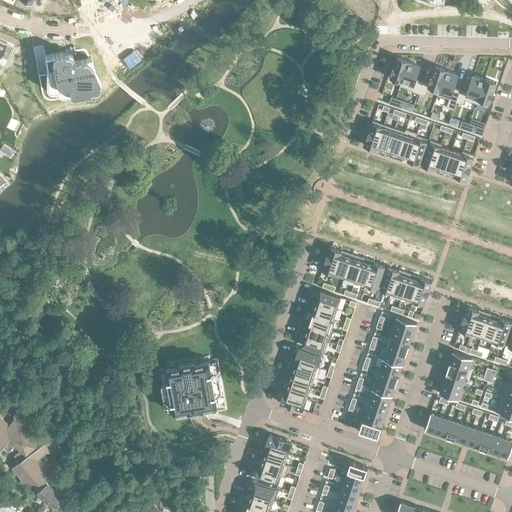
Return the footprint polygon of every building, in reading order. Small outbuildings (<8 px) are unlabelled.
[(0,52),(1,50),(8,53),(12,45),(0,39),(0,52)] [(44,49),(33,51),(38,73),(39,73),(42,92),(43,93),(44,95),(45,96),(47,97),(48,97),(50,97),(96,88),(97,87),(98,87),(99,86),(100,84),(100,83),(100,81),(99,80),(93,66),(91,55),(89,55),(86,50),(85,48),(84,48),(83,47),(82,47),(81,47),(80,47),(45,53),(44,49)] [(391,71),(390,77),(401,80),(399,85),(400,85),(408,60),(396,56),(393,66),(391,71)] [(408,60),(400,85),(405,87),(411,89),(411,90),(418,93),(422,80),(416,78),(416,76),(418,71),(420,64),(409,60),(409,61),(408,60)] [(422,80),(418,93),(425,95),(427,90),(438,94),(446,69),(437,66),(434,65),(433,68),(429,82),(428,82),(422,80)] [(446,69),(438,94),(445,96),(449,98),(446,107),(453,109),(460,89),(454,87),(454,84),(458,73),(447,69),(446,69)] [(460,89),(453,109),(454,109),(456,101),(463,103),(465,99),(472,101),(476,102),(484,78),(472,74),(468,86),(467,91),(460,89)] [(484,78),(476,102),(485,105),(488,106),(495,86),(496,82),(484,78)] [(391,96),(389,103),(401,107),(403,100),(391,96)] [(451,116),(448,123),(459,127),(462,120),(451,116)] [(367,137),(364,144),(376,148),(384,123),(373,120),(371,123),(370,124),(369,126),(369,127),(370,128),(369,130),(369,131),(368,133),(367,136),(367,137)] [(462,120),(459,127),(471,131),(474,124),(462,120)] [(384,123),(376,148),(377,146),(387,149),(395,127),(384,123)] [(395,127),(387,149),(398,153),(406,128),(405,131),(395,127)] [(406,128),(398,153),(408,157),(407,159),(408,159),(417,132),(406,128)] [(417,132),(408,159),(419,163),(427,138),(417,135),(417,132)] [(430,139),(422,164),(433,168),(441,143),(430,139)] [(441,143),(433,168),(434,168),(435,165),(445,169),(451,149),(441,145),(442,143),(441,143)] [(451,149),(445,169),(455,172),(454,175),(455,175),(463,150),(462,152),(451,149)] [(463,150),(455,175),(456,176),(466,179),(469,171),(471,165),(471,163),(472,162),(474,159),(473,157),(474,154),(463,150)] [(322,268),(321,271),(333,275),(341,250),(330,246),(327,254),(325,260),(324,262),(323,263),(322,266),(322,268)] [(341,250),(333,275),(334,272),(344,276),(352,254),(341,250)] [(352,254),(344,276),(355,280),(363,257),(352,254)] [(363,257),(355,280),(365,283),(364,287),(364,288),(373,261),(363,257)] [(373,261),(364,288),(376,291),(385,265),(373,261)] [(387,266),(380,288),(391,292),(390,294),(399,269),(387,266)] [(399,269),(390,294),(401,298),(409,275),(398,272),(399,270),(399,269)] [(409,275),(401,298),(412,301),(420,277),(419,279),(409,275)] [(420,277),(412,301),(412,302),(413,299),(424,303),(424,302),(425,301),(427,298),(426,297),(427,294),(429,288),(432,281),(420,277)] [(320,290),(316,301),(337,308),(340,296),(320,290)] [(316,301),(313,311),(335,319),(333,318),(337,308),(316,301)] [(460,327),(459,331),(470,334),(479,310),(467,306),(464,314),(462,320),(462,322),(461,323),(459,326),(460,327)] [(479,310),(470,334),(471,335),(471,332),(482,336),(488,316),(478,312),(479,310)] [(313,311),(309,322),(332,330),(335,319),(313,311)] [(395,315),(391,325),(413,333),(416,323),(417,322),(395,315)] [(488,316),(482,336),(492,339),(500,317),(499,317),(499,319),(488,316)] [(500,317),(492,339),(504,343),(511,321),(500,317)] [(309,322),(306,333),(328,341),(329,341),(333,330),(332,330),(309,322)] [(394,327),(390,336),(409,343),(413,333),(391,325),(391,326),(394,327)] [(306,333),(302,345),(324,352),(328,341),(306,333)] [(390,336),(387,347),(406,353),(409,343),(390,336)] [(299,346),(295,358),(317,365),(321,354),(299,346)] [(383,357),(403,363),(402,363),(406,353),(387,347),(384,357),(383,357)] [(453,351),(450,361),(469,367),(472,357),(453,350),(453,351)] [(167,366),(159,368),(167,413),(176,411),(177,417),(190,415),(198,414),(205,413),(209,412),(226,409),(217,358),(210,359),(209,354),(166,362),(167,366)] [(376,365),(375,366),(399,374),(402,364),(403,363),(383,357),(380,367),(376,365)] [(297,359),(293,369),(313,376),(317,377),(321,367),(317,365),(295,358),(297,359)] [(450,361),(446,371),(465,378),(469,367),(450,361)] [(375,366),(372,376),(395,384),(399,374),(375,366)] [(293,369),(290,380),(310,387),(313,376),(293,369)] [(446,371),(443,381),(464,388),(462,387),(465,378),(446,371)] [(374,377),(371,387),(392,394),(395,384),(372,376),(374,377)] [(288,379),(284,390),(306,398),(310,387),(290,380),(288,379)] [(511,381),(506,380),(502,390),(511,393),(511,381)] [(439,391),(439,392),(460,399),(464,388),(443,381),(439,391)] [(365,396),(388,404),(392,395),(392,394),(371,387),(368,396),(365,396)] [(284,390),(280,401),(288,404),(294,406),(296,407),(297,408),(300,409),(301,409),(302,409),(306,398),(284,390)] [(511,393),(502,390),(499,400),(511,404),(511,393)] [(365,396),(362,407),(385,415),(388,404),(365,396)] [(511,404),(499,400),(495,411),(511,416),(511,404)] [(53,403),(46,410),(56,420),(63,413),(53,403)] [(7,450),(10,450),(16,443),(20,445),(31,435),(24,427),(29,421),(31,416),(27,413),(27,410),(20,404),(16,410),(17,411),(13,416),(15,417),(9,424),(0,416),(0,449),(2,447),(7,450)] [(362,407),(359,417),(360,418),(382,425),(385,415),(362,407),(361,407),(362,407)] [(430,411),(425,428),(433,431),(439,414),(430,411)] [(439,414),(433,431),(442,434),(447,417),(439,414)] [(447,417),(442,434),(450,437),(456,420),(447,417)] [(360,418),(357,428),(378,436),(382,425),(360,418)] [(456,420),(450,437),(458,440),(464,423),(456,420)] [(464,423),(458,440),(466,442),(472,425),(464,423)] [(472,425),(466,442),(475,445),(480,428),(472,425)] [(480,428),(475,445),(483,448),(489,431),(480,428)] [(489,431),(483,448),(491,451),(497,434),(489,431)] [(269,433),(265,445),(288,452),(292,441),(290,441),(290,439),(287,438),(285,439),(283,438),(277,436),(269,433)] [(497,434),(491,451),(499,454),(505,437),(497,434)] [(32,482),(35,485),(53,472),(40,456),(48,451),(49,452),(54,449),(55,450),(61,446),(55,439),(52,439),(50,435),(44,437),(38,442),(31,435),(20,445),(22,449),(14,455),(14,458),(18,462),(12,467),(16,475),(20,474),(22,477),(20,481),(27,486),(32,482)] [(511,438),(505,437),(499,454),(508,457),(511,445),(511,438)] [(268,446),(264,456),(289,465),(289,464),(284,463),(288,452),(265,445),(268,446)] [(258,466),(285,475),(289,465),(264,456),(260,467),(258,466)] [(348,459),(345,468),(365,475),(368,466),(348,459)] [(111,484),(113,482),(121,471),(113,465),(103,478),(108,482),(111,484)] [(258,466),(254,478),(276,485),(280,474),(285,476),(285,475),(258,466)] [(348,469),(345,477),(362,483),(365,475),(345,468),(345,469),(348,469)] [(39,495),(46,500),(55,488),(47,482),(47,480),(55,475),(53,472),(35,485),(38,489),(33,493),(35,496),(39,495)] [(172,479),(181,484),(184,479),(175,473),(172,479)] [(345,477),(342,485),(359,491),(362,483),(345,477)] [(256,481),(252,492),(272,499),(276,488),(256,481)] [(342,485),(339,494),(356,499),(359,491),(342,485)] [(96,511),(113,491),(107,486),(87,511),(96,511)] [(55,488),(46,500),(52,505),(52,509),(55,511),(62,494),(55,488)] [(169,511),(164,507),(170,500),(161,492),(150,505),(148,504),(141,509),(142,511),(169,511)] [(252,492),(248,503),(268,510),(272,499),(252,492)] [(339,494),(336,502),(354,507),(356,499),(339,494)] [(400,500),(396,511),(406,511),(409,503),(400,500)] [(336,502),(334,510),(339,511),(352,511),(354,507),(336,502)] [(248,503),(245,511),(267,511),(268,510),(248,503)] [(409,503),(406,511),(415,511),(417,506),(409,503)]
